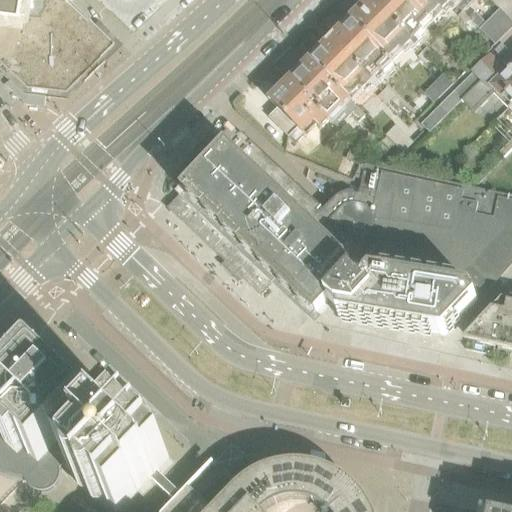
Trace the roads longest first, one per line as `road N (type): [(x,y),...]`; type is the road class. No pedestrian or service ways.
road 1 (secondary): [(511,417),(317,375),(235,347),(85,206)]
road 2 (residential): [(85,206),(295,0)]
road 3 (secondary): [(48,244),(195,383),(248,409)]
road 4 (residential): [(221,0),(40,167)]
road 5 (secondary): [(248,409),(432,449)]
